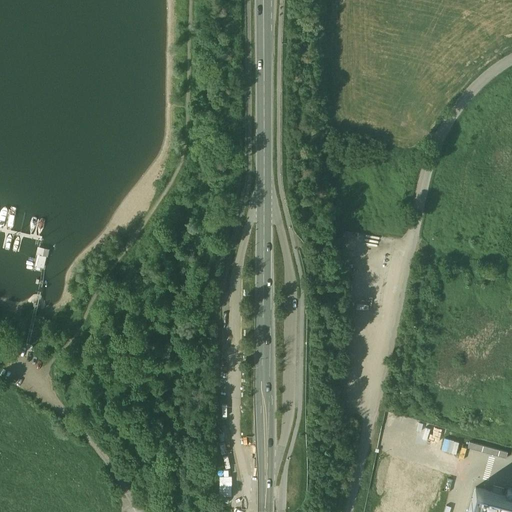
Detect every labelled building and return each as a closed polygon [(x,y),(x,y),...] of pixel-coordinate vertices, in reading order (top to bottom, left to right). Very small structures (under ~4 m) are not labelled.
[(351,333),(350,353),(363,353),(363,334),(351,333)] [(352,358),(351,372),(364,372),(364,358),(352,358)] [(444,437),(442,449),(458,451),(459,439),(444,437)] [(468,445),(507,456),(508,450),(469,439),(468,445)] [(220,465),(220,477),(231,477),(231,466),(220,465)] [(506,511),(510,497),(475,488),(468,511),(506,511)]
